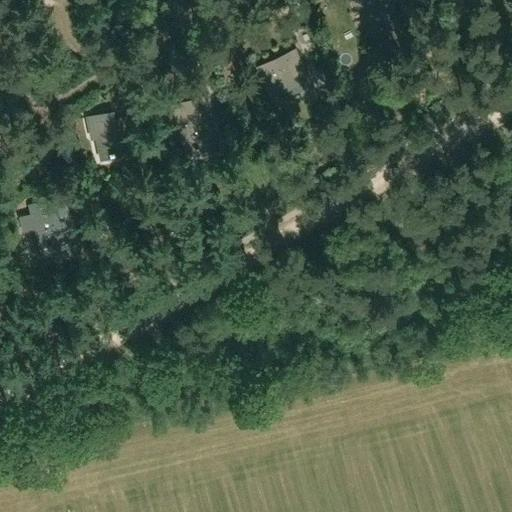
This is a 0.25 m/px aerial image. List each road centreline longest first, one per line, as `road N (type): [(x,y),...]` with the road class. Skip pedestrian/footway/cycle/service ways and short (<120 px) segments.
road 1 (track): [(0,402),(511,117)]
road 2 (unknown): [(167,0),(51,88),(0,96)]
